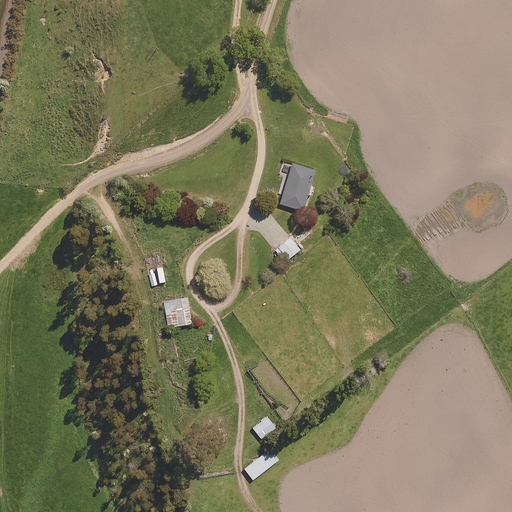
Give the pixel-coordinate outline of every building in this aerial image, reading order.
[(315,170),(292,163),(280,204),(302,211),(315,170)] [(300,250),(289,237),(274,250),(285,262),(300,250)] [(154,273),(149,275),(152,286),(158,285),(154,273)] [(192,324),(187,298),(164,302),(168,328),(192,324)] [(276,427),(267,416),(252,428),(261,439),(276,427)] [(279,460),(270,449),(244,469),(253,480),(279,460)]
